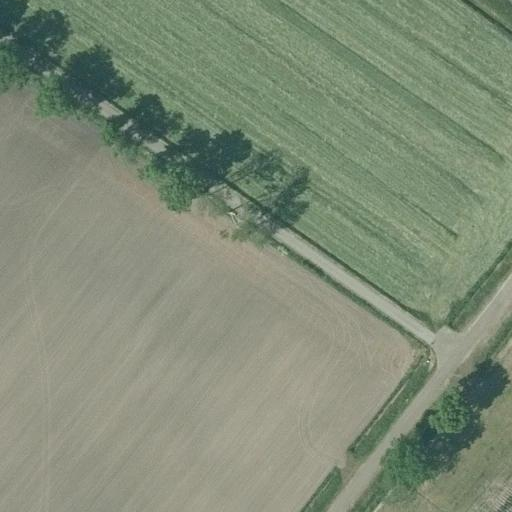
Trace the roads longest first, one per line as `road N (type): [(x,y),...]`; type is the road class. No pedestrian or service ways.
road 1 (unclassified): [(0,37),(456,356)]
road 2 (unclassified): [(335,511),(456,356)]
